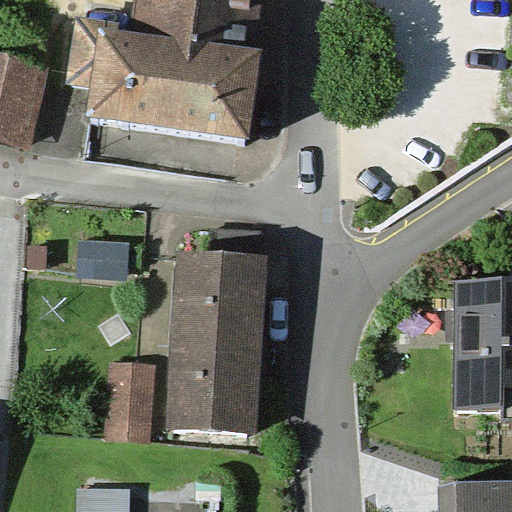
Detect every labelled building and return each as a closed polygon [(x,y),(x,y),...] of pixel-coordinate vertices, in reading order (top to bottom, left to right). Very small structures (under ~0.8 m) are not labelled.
[(259,0),(133,0),(129,31),(120,30),(121,20),(76,14),(66,83),(90,87),(86,113),(249,137),(262,47),(253,46),(259,0)] [(0,140),(27,147),(47,66),(0,54),(0,140)] [(129,242),(79,239),(77,278),(127,280),(129,242)] [(47,246),(26,244),(24,266),(46,268),(47,246)] [(257,433),(267,255),(176,250),(166,427),(257,433)] [(511,419),(511,278),(453,279),(454,310),(454,341),(454,410),(499,410),(499,419),(511,419)] [(454,341),(454,310),(446,310),(445,340),(454,341)] [(111,361),(105,440),(151,443),(157,364),(111,361)] [(511,511),(511,481),(439,484),(439,511),(511,511)] [(76,488),(76,511),(130,511),(130,489),(76,488)]
